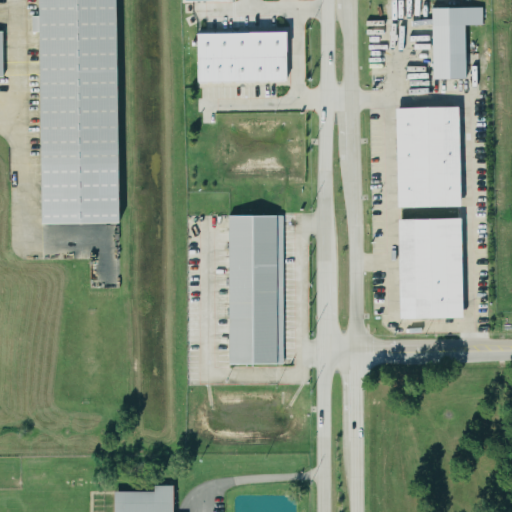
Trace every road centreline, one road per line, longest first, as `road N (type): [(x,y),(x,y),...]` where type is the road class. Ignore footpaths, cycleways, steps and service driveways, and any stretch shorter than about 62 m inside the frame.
road 1 (secondary): [(320,0),(325,511)]
road 2 (secondary): [(355,511),(351,0)]
road 3 (tertiary): [(511,348),(324,352)]
